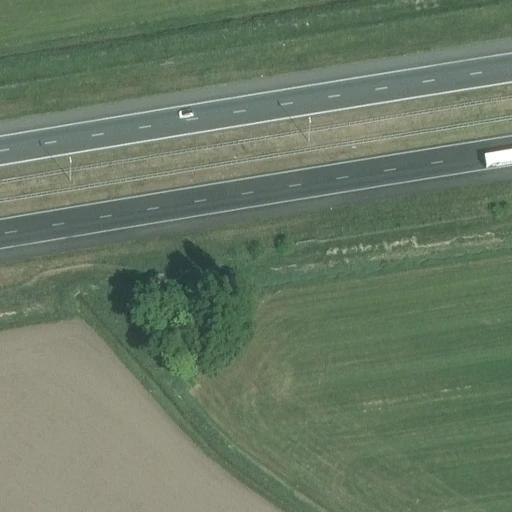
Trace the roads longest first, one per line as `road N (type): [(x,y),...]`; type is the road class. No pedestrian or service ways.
road 1 (motorway): [(0,235),(511,150)]
road 2 (motorway): [(511,68),(0,151)]
